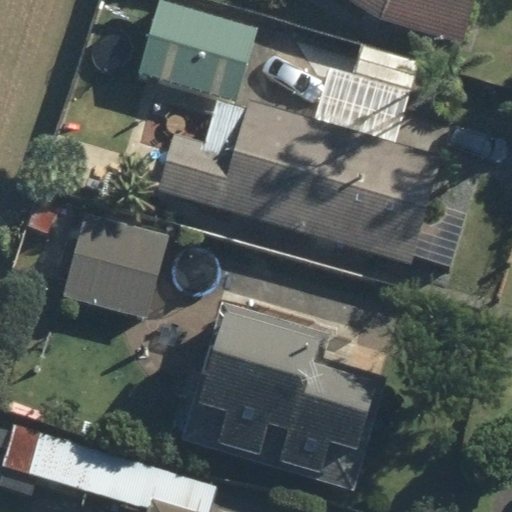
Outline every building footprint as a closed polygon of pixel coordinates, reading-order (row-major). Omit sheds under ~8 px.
[(476,0),(313,0),(365,34),(459,61),(476,0)] [(252,43),(146,13),(127,80),(233,110),(252,43)] [(224,171),(167,155),(154,200),(403,271),(430,174),(239,120),(224,171)] [(162,246),(77,225),(58,304),(143,324),(162,246)] [(341,498),(368,407),(306,389),(317,352),(211,321),(173,449),(341,498)]
